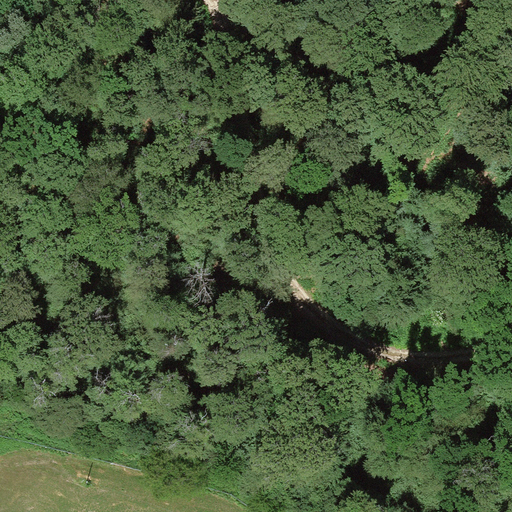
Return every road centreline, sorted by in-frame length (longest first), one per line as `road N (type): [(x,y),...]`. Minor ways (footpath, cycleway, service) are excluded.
road 1 (track): [(0,371),(334,310),(248,409),(219,505)]
road 2 (track): [(270,0),(282,168),(334,310),(398,321),(511,308)]
